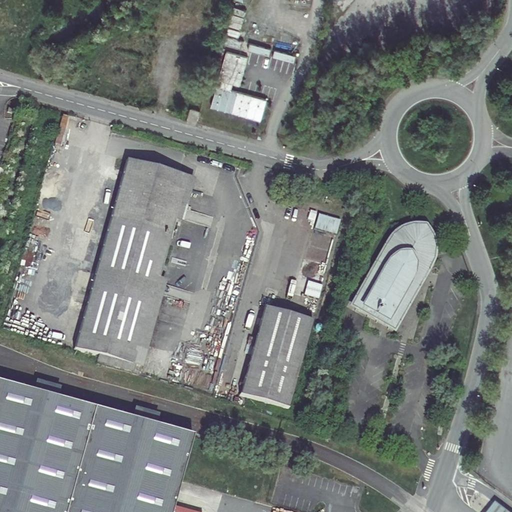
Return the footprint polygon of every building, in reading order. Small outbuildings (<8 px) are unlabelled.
[(221,31),(212,54),(225,59),(233,35),(221,31)] [(117,46),(108,83),(140,91),(149,55),(155,56),(158,42),(126,34),(123,48),(117,46)] [(198,50),(210,54),(213,44),(202,40),(198,50)] [(206,105),(262,122),(269,100),(212,85),(206,105)] [(198,121),(200,111),(191,108),(188,119),(198,121)] [(186,178),(126,160),(74,349),(97,356),(134,367),(186,178)] [(426,233),(422,230),(417,228),(409,228),(402,232),(399,236),(396,242),(389,238),(352,305),(394,329),(418,287),(410,282),(419,267),(420,268),(428,253),(430,248),(430,240),(426,233)] [(312,322),(263,308),(239,396),(288,409),(312,322)] [(36,381),(32,392),(56,399),(60,388),(36,381)] [(0,511),(171,511),(192,437),(155,426),(131,420),(56,399),(32,392),(0,383),(0,511)] [(135,408),(131,420),(155,426),(158,415),(135,408)]
